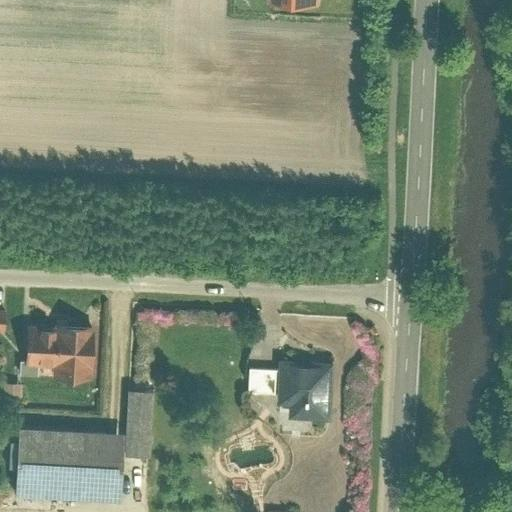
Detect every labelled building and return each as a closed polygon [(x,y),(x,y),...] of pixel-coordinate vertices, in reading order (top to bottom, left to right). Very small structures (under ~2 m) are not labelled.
[(12,306),(0,305),(0,327),(10,328),(12,306)] [(57,323),(33,322),(31,360),(59,362),(59,370),(100,372),(103,320),(57,318),(57,323)] [(343,360),(288,357),(287,367),(286,391),(286,397),(299,398),(298,412),(340,414),(343,360)] [(287,367),(254,365),(252,389),(286,391),(287,367)] [(27,380),(8,379),(7,402),(26,403),(27,380)] [(157,452),(161,386),(135,384),(131,451),(157,452)] [(129,428),(25,423),(21,490),(125,496),(129,428)]
